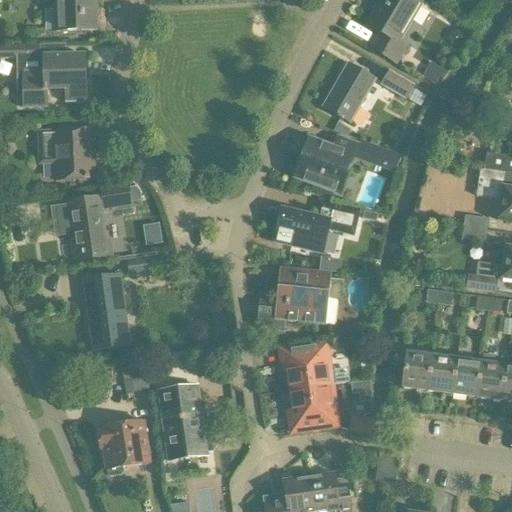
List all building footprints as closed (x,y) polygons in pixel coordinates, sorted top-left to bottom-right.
[(54,0),(55,9),(56,32),(66,32),(99,31),(97,0),(54,0)] [(382,34),(373,49),(396,63),(407,45),(400,41),(421,6),(411,0),(382,0),(368,25),(382,34)] [(24,89),(24,101),(25,107),(47,107),(46,89),(67,89),(67,102),(86,102),(85,56),(40,57),(40,45),(0,46),(0,59),(17,59),(17,84),(24,89)] [(350,124),(376,80),(349,65),(324,108),(339,117),(338,118),(342,121),(343,119),(350,124)] [(423,81),(438,88),(447,74),(433,65),(423,81)] [(390,73),(389,73),(382,85),(406,99),(414,87),(390,73)] [(471,101),(481,95),(474,85),(465,92),(471,101)] [(511,118),(501,116),(497,140),(511,141),(511,145),(510,158),(487,154),(485,171),(505,174),(511,174),(511,118)] [(93,131),(54,133),(39,133),(41,164),(55,163),(56,181),(90,179),(89,149),(93,148),(93,131)] [(310,139),(299,169),(303,170),(300,181),(314,186),(311,194),(331,201),(334,193),(335,193),(343,170),(349,172),(359,146),(338,138),(334,148),(310,139)] [(480,171),(478,183),(476,197),(500,200),(497,221),(511,223),(511,187),(503,187),(505,174),(485,171),(484,171),(480,171)] [(68,206),(50,208),(55,239),(69,237),(72,236),(75,262),(112,257),(110,243),(106,243),(101,210),(105,210),(131,206),(129,192),(128,184),(114,186),(115,194),(103,196),(104,200),(100,201),(100,200),(71,204),(71,205),(68,206)] [(353,237),(360,211),(319,201),(315,217),(282,209),(274,243),(322,255),(328,230),(353,237)] [(377,215),(364,212),(363,219),(375,222),(377,215)] [(463,217),(461,229),(486,233),(488,221),(463,217)] [(486,233),(461,229),(459,243),(484,246),(486,233)] [(479,263),(477,277),(468,276),(466,290),(496,295),(498,280),(511,282),(511,247),(506,246),(503,267),(479,263)] [(163,270),(161,258),(128,262),(130,275),(163,270)] [(131,348),(121,275),(84,281),(94,353),(131,348)] [(341,300),(343,281),(329,279),(329,282),(279,277),(276,303),(259,302),(257,331),(284,333),(285,323),(326,326),(328,299),(341,300)] [(439,306),(441,293),(428,292),(426,305),(439,306)] [(453,295),(441,293),(439,306),(452,308),(453,295)] [(488,313),(490,300),(477,298),(475,311),(488,313)] [(502,301),(490,300),(488,313),(501,314),(502,301)] [(231,329),(219,331),(220,339),(232,337),(231,329)] [(348,369),(333,371),(328,342),(278,349),(282,374),(287,373),(290,391),(334,385),(335,387),(350,384),(348,369)] [(217,347),(199,350),(201,364),(234,359),(232,346),(217,349),(217,347)] [(428,393),(432,356),(407,353),(402,389),(428,393)] [(477,400),(502,403),(506,367),(494,365),(495,357),(483,355),(482,363),(477,400)] [(432,356),(428,393),(452,396),(457,360),(432,356)] [(457,360),(452,396),(477,400),(482,363),(457,360)] [(511,367),(506,367),(502,403),(511,404),(511,367)] [(334,385),(290,391),(293,411),(287,412),(291,436),(341,429),(335,387),(334,385)] [(211,435),(205,436),(199,387),(159,393),(169,462),(208,457),(208,454),(214,453),(211,435)] [(370,436),(372,422),(350,418),(348,433),(370,436)] [(151,465),(145,423),(98,430),(101,452),(104,451),(106,471),(108,471),(109,476),(111,478),(122,476),(123,474),(123,469),(151,465)] [(382,456),(380,472),(397,475),(400,459),(382,456)] [(336,475),(310,479),(314,511),(352,511),(348,479),(337,481),(336,475)] [(314,511),(310,479),(284,482),(286,497),(275,498),(277,509),(266,511),(265,511),(314,511)]
